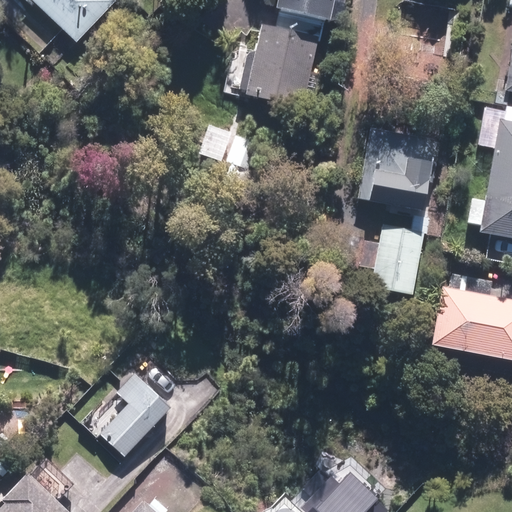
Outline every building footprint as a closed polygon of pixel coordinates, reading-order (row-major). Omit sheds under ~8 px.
[(34,0),(79,43),(118,3),(114,0),(34,0)] [(252,98),(306,110),(326,23),(334,25),(339,2),(331,0),(286,0),(280,32),(268,28),(261,56),(251,54),(249,65),(240,63),(234,89),(253,93),(252,98)] [(498,106),(511,107),(511,95),(499,94),(498,106)] [(468,117),(484,119),(486,104),(470,101),(468,117)] [(485,236),(511,240),(511,109),(511,110),(509,120),(492,117),(489,141),(500,143),(490,204),(475,201),(472,225),(487,227),(485,236)] [(361,202),(428,215),(438,167),(432,166),(437,142),(375,130),(361,202)] [(375,289),(416,297),(431,222),(417,220),(414,232),(387,227),(383,248),(370,245),(365,270),(379,272),(375,289)] [(511,301),(447,289),(436,349),(511,362),(511,301)] [(105,430),(129,452),(178,400),(142,366),(122,387),(134,399),(105,430)] [(159,458),(174,473),(187,460),(172,445),(159,458)] [(57,489),(33,468),(0,503),(0,511),(78,511),(80,511),(64,495),(74,484),(67,478),(57,489)] [(134,511),(167,511),(149,495),(134,511)]
